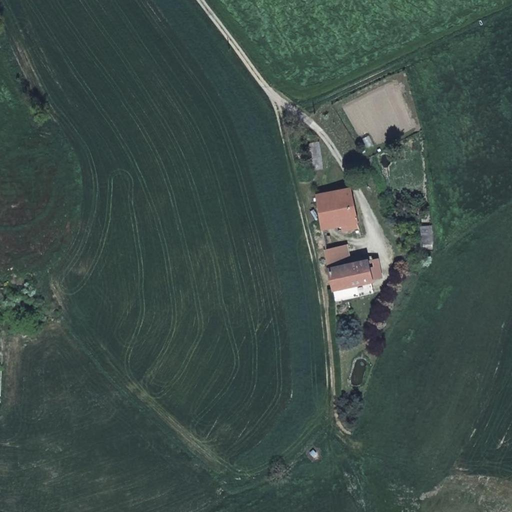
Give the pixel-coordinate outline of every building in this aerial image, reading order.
[(324,168),(320,141),(310,143),(314,166),(315,170),(324,168)] [(351,188),(334,191),(341,225),(351,223),(352,228),(359,227),(351,188)] [(334,191),(317,195),(322,229),(341,225),(334,191)] [(432,247),(431,226),(421,226),(422,247),(432,247)] [(329,268),(350,263),(346,247),(326,252),(329,268)] [(350,263),(329,268),(333,290),(336,302),(360,296),(357,284),(373,280),(368,261),(368,259),(350,263)] [(378,259),(368,261),(373,280),(382,278),(378,259)]
